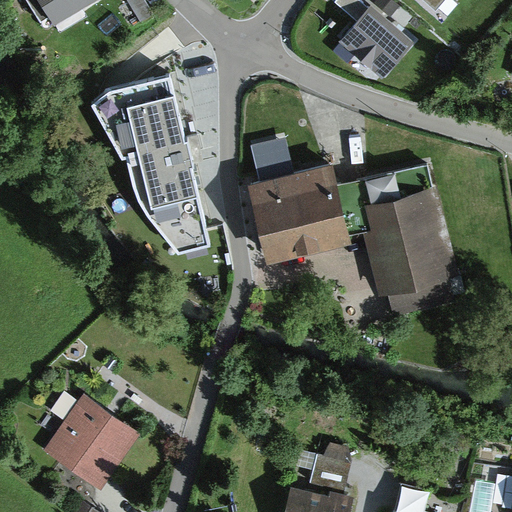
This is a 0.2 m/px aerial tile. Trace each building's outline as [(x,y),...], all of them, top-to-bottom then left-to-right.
[(88,0),(46,0),(57,18),(88,0)] [(371,6),(344,39),(385,73),(412,41),(389,21),(371,6)] [(140,81),(146,108),(123,114),(141,192),(175,240),(211,231),(174,72),(140,81)] [(329,167),(247,188),(263,253),(345,233),(329,167)] [(431,190),(362,203),(383,309),(452,296),(431,190)] [(100,481),(136,427),(84,392),(47,446),(100,481)] [(342,511),(344,500),(285,489),(280,511),(342,511)]
